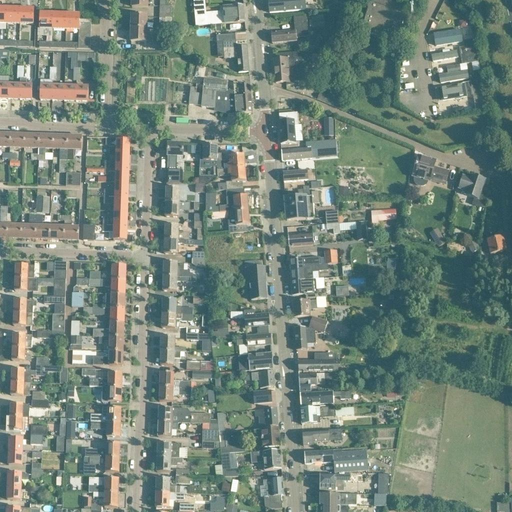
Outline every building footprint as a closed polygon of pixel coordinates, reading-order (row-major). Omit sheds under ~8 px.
[(148,9),(148,0),(131,0),(132,8),(148,9)] [(304,0),(284,0),(269,1),(269,2),(270,14),(285,12),(305,11),(305,14),(316,13),(315,6),(305,7),(304,0)] [(369,0),(360,33),(398,44),(409,4),(393,0),(369,0)] [(205,1),(194,2),(196,27),(215,25),(221,25),(220,13),(206,14),(205,1)] [(223,8),(220,8),(221,13),(220,13),(221,25),(224,25),(235,24),(245,23),(243,6),(233,7),(232,7),(223,8)] [(20,25),(20,10),(8,9),(7,25),(20,25)] [(20,10),(20,25),(33,25),(34,10),(20,10)] [(53,30),(53,15),(40,14),(40,30),(53,30)] [(66,31),(66,15),(53,15),(53,30),(66,31)] [(79,24),(79,20),(79,15),(66,15),(66,31),(79,31),(79,24)] [(131,29),(147,30),(148,17),(131,16),(131,29)] [(307,17),(304,17),(294,18),(295,32),(271,34),(272,45),(282,44),(296,42),(296,39),(308,38),(307,17)] [(147,43),(147,30),(131,29),(131,42),(147,43)] [(460,30),(435,34),(437,47),(462,43),(460,30)] [(172,42),(181,44),(182,36),(174,35),(172,42)] [(235,35),(216,37),(217,43),(223,43),(225,60),(238,59),(239,74),(249,73),(247,48),(236,48),(235,35)] [(477,52),(476,51),(475,40),(464,42),(465,48),(459,49),(459,50),(460,56),(477,53),(477,52)] [(443,54),(432,56),(433,63),(458,58),(457,52),(449,53),(449,50),(443,51),(443,54)] [(294,53),(285,54),(275,55),(276,60),(274,61),(275,84),(286,83),(286,87),(294,86),(294,83),(305,82),(304,69),(312,68),(311,53),(294,54),(294,53)] [(477,53),(460,56),(462,65),(478,63),(478,58),(477,53)] [(78,58),(78,54),(68,54),(68,59),(71,59),(70,70),(74,70),(77,70),(78,58)] [(87,62),(87,58),(88,55),(78,54),(78,58),(77,70),(80,70),(80,62),(87,62)] [(207,59),(205,65),(215,68),(217,62),(207,59)] [(439,79),(441,86),(468,81),(467,74),(460,75),(459,69),(448,71),(449,77),(439,79)] [(188,70),(185,83),(195,85),(199,73),(188,70)] [(482,86),(481,81),(480,76),(470,77),(470,83),(471,83),(471,88),(482,86)] [(26,86),(26,80),(23,79),(23,80),(21,80),(20,86),(20,101),(32,101),(32,86),(26,86)] [(214,110),(236,115),(235,102),(234,92),(227,91),(228,82),(204,80),(203,80),(203,85),(196,85),(196,89),(189,89),(189,96),(189,106),(201,107),(201,108),(214,110)] [(53,87),(53,82),(41,82),(40,101),(52,102),(53,87)] [(0,99),(8,100),(8,85),(0,84),(0,99)] [(235,102),(236,115),(252,114),(250,87),(233,84),(234,92),(235,102)] [(20,101),(20,86),(8,85),(8,100),(20,101)] [(482,86),(471,88),(473,97),(484,95),(483,86),(482,86)] [(64,102),(64,87),(53,87),(52,102),(64,102)] [(76,103),(76,88),(64,87),(64,102),(76,103)] [(439,91),(441,103),(466,99),(464,87),(439,91)] [(76,88),(76,103),(88,103),(88,88),(76,88)] [(320,94),(317,101),(340,110),(343,104),(320,94)] [(297,114),(279,115),(279,122),(280,137),(281,146),(296,145),(294,127),(298,127),(297,114)] [(334,119),(325,120),(326,137),(335,136),(334,119)] [(0,148),(9,148),(10,136),(0,135),(0,148)] [(24,149),(24,136),(10,136),(9,148),(24,149)] [(38,149),(39,136),(24,136),(24,149),(38,149)] [(53,150),(53,137),(39,136),(38,149),(39,149),(39,155),(39,161),(46,161),(46,150),(53,150)] [(67,161),(67,137),(53,137),(53,150),(60,150),(59,174),(66,174),(66,161),(67,161)] [(67,137),(67,161),(74,162),(74,148),(82,148),(82,138),(67,137)] [(116,155),(129,155),(130,141),(117,141),(116,151),(116,155)] [(291,151),(281,152),(282,163),(292,162),(311,160),(323,159),(323,149),(335,148),(335,142),(306,145),(306,150),(291,151)] [(168,145),(167,170),(177,171),(177,170),(177,160),(177,158),(183,158),(183,145),(168,145)] [(206,187),(218,179),(217,172),(216,166),(216,155),(217,146),(204,146),(204,156),(203,162),(211,162),(212,169),(211,169),(211,176),(200,176),(199,186),(206,186),(206,187)] [(129,170),(129,155),(116,155),(116,169),(129,170)] [(216,166),(217,172),(245,169),(244,156),(230,157),(230,165),(225,165),(224,165),(224,155),(216,155),(216,166)] [(435,163),(418,158),(412,178),(414,178),(414,180),(414,183),(415,185),(417,187),(421,188),(424,188),(426,186),(427,184),(428,182),(429,182),(430,181),(445,185),(448,173),(433,168),(435,163)] [(128,184),(129,170),(116,169),(116,170),(110,170),(109,176),(109,178),(109,184),(115,184),(128,184)] [(226,191),(243,190),(242,182),(246,182),(245,169),(217,172),(218,179),(223,179),(223,176),(231,176),(231,182),(225,182),(226,191)] [(167,170),(166,185),(182,185),(182,171),(177,170),(177,171),(167,170)] [(307,172),(283,174),(284,184),(308,182),(307,172)] [(449,173),(448,180),(455,181),(456,174),(449,173)] [(66,174),(66,187),(80,188),(80,175),(66,174)] [(489,187),(484,185),(485,181),(472,176),(471,180),(463,177),(458,190),(466,192),(465,196),(474,199),(473,203),(476,205),(475,207),(486,210),(489,187)] [(128,199),(128,184),(115,184),(115,198),(128,199)] [(206,186),(199,186),(196,186),(196,194),(205,194),(206,187),(206,186)] [(166,204),(190,205),(190,197),(186,197),(185,200),(180,200),(180,189),(166,189),(166,204)] [(221,214),(248,212),(247,197),(243,197),(243,190),(226,191),(228,208),(221,209),(221,214)] [(285,199),(286,213),(287,222),(314,220),(313,205),(320,205),(319,193),(312,193),(312,197),(310,197),(304,198),(285,199)] [(18,206),(19,197),(7,196),(6,206),(18,206)] [(49,214),(60,214),(61,198),(50,197),(49,214)] [(49,215),(49,198),(37,198),(36,214),(49,215)] [(127,213),(128,199),(115,198),(115,205),(115,212),(127,213)] [(197,205),(190,205),(166,204),(165,218),(179,219),(179,211),(197,211),(197,205)] [(21,240),(21,226),(14,226),(14,215),(20,216),(20,208),(8,207),(7,239),(21,240)] [(395,211),(371,212),(372,225),(378,225),(378,222),(396,221),(395,211)] [(127,227),(127,213),(115,212),(114,227),(127,227)] [(248,212),(221,214),(211,215),(212,220),(229,219),(229,217),(235,217),(236,227),(228,228),(229,235),(247,233),(246,226),(249,226),(248,212)] [(327,226),(339,225),(338,212),(326,214),(327,226)] [(21,240),(35,240),(36,227),(36,221),(37,216),(30,216),(29,227),(21,226),(21,240)] [(43,227),(43,216),(37,216),(36,221),(36,227),(35,240),(50,241),(50,227),(43,227)] [(64,228),(64,241),(78,242),(79,228),(72,228),(72,217),(65,217),(65,222),(64,228)] [(204,230),(204,223),(194,223),(194,230),(198,230),(197,242),(203,242),(203,230),(204,230)] [(334,236),(340,235),(339,225),(327,226),(319,227),(320,232),(334,231),(334,236)] [(365,225),(356,225),(358,242),(367,241),(365,225)] [(95,227),(83,226),(83,242),(94,242),(95,227)] [(165,241),(189,241),(189,234),(178,234),(178,227),(165,226),(165,241)] [(50,227),(50,241),(64,241),(64,228),(50,227)] [(127,227),(114,227),(108,227),(103,227),(103,233),(114,234),(113,241),(126,242),(127,227)] [(437,230),(429,234),(438,249),(446,244),(444,242),(437,230)] [(314,246),(313,235),(288,237),(289,248),(314,246)] [(503,238),(481,242),(482,249),(488,247),(490,255),(506,252),(503,238)] [(194,242),(189,241),(165,241),(164,255),(178,256),(178,245),(184,245),(184,246),(194,247),(194,242)] [(468,245),(471,254),(479,250),(475,241),(468,245)] [(326,266),(327,266),(338,265),(337,252),(325,253),(326,266)] [(494,257),(496,266),(508,264),(506,254),(494,257)] [(303,268),(321,266),(320,259),(290,261),(291,272),(303,271),(303,268)] [(203,269),(203,260),(192,260),(192,269),(203,269)] [(254,262),(246,263),(244,263),(246,281),(244,281),(244,287),(250,287),(251,302),(267,300),(265,268),(255,269),(254,262)] [(55,263),(54,280),(66,281),(67,263),(55,263)] [(164,278),(196,279),(196,272),(184,271),(184,264),(164,263),(164,278)] [(15,279),(34,280),(35,267),(16,266),(15,279)] [(291,282),(304,281),(304,275),(311,275),(311,276),(318,275),(318,273),(327,272),(327,266),(326,266),(321,266),(303,268),(303,271),(291,272),(291,282)] [(112,281),(125,282),(126,267),(112,267),(112,281)] [(36,268),(36,276),(49,277),(50,269),(36,268)] [(196,279),(164,278),(163,292),(173,293),(176,293),(177,282),(183,282),(183,283),(196,283),(198,286),(205,286),(205,279),(196,279)] [(34,280),(15,279),(15,293),(25,293),(35,293),(38,293),(38,280),(36,280),(34,280)] [(65,298),(66,281),(54,280),(54,297),(65,298)] [(304,281),(291,282),(292,296),(302,296),(306,295),(309,295),(310,300),(316,299),(327,298),(326,290),(324,290),(324,280),(311,281),(304,281)] [(112,281),(106,281),(106,288),(112,288),(112,296),(125,296),(125,282),(112,281)] [(72,294),(72,308),(83,309),(84,300),(84,294),(72,294)] [(124,310),(125,296),(112,296),(111,310),(124,310)] [(392,310),(394,296),(386,296),(385,309),(392,310)] [(65,298),(54,297),(44,297),(43,305),(65,306),(65,298)] [(316,299),(310,300),(310,302),(309,302),(303,302),(293,303),(294,319),(304,318),(310,317),(309,311),(317,310),(316,299)] [(15,301),(14,314),(33,315),(33,308),(36,308),(37,302),(33,302),(33,301),(25,301),(15,301)] [(163,301),(162,315),(193,316),(193,309),(176,309),(176,301),(173,301),(163,301)] [(124,324),(124,310),(111,310),(111,324),(124,324)] [(343,328),(343,310),(329,310),(330,328),(343,328)] [(246,328),(259,327),(268,326),(269,326),(269,316),(255,317),(254,312),(244,312),(244,314),(231,313),(231,319),(245,320),(246,328)] [(32,328),(33,315),(14,314),(14,327),(32,328)] [(193,316),(162,315),(162,330),(172,330),(175,330),(179,330),(180,322),(182,322),(193,323),(193,316)] [(52,333),(64,333),(65,316),(53,316),(52,333)] [(209,317),(203,317),(202,328),(210,328),(209,317)] [(309,329),(324,334),(328,323),(312,318),(309,329)] [(123,338),(124,324),(111,324),(110,332),(94,331),(93,338),(123,338)] [(258,329),(257,329),(258,337),(269,336),(268,328),(259,329),(258,329)] [(305,328),(295,329),(296,352),(306,351),(306,345),(315,345),(314,333),(305,328)] [(13,349),(32,349),(32,336),(13,335),(13,349)] [(198,335),(198,342),(203,342),(202,353),(211,353),(210,342),(210,335),(198,335)] [(248,356),(259,355),(259,350),(255,350),(255,347),(271,346),(270,335),(269,336),(258,337),(237,338),(237,347),(247,346),(248,356)] [(71,337),(71,346),(82,346),(82,337),(79,337),(71,337)] [(123,353),(123,338),(93,338),(93,342),(99,343),(99,345),(104,345),(104,342),(110,342),(110,353),(123,353)] [(162,338),(161,353),(181,353),(185,353),(186,349),(174,348),(175,338),(162,338)] [(245,348),(236,348),(237,362),(246,362),(245,348)] [(32,349),(13,349),(12,362),(22,362),(31,363),(31,357),(25,356),(25,349),(27,349),(32,349)] [(123,353),(110,353),(109,359),(93,358),(93,360),(93,367),(98,367),(112,367),(122,368),(123,353)] [(181,353),(161,353),(160,367),(175,367),(175,359),(181,360),(181,353)] [(259,355),(248,356),(249,373),(273,371),(271,354),(259,355)] [(314,363),(328,363),(328,355),(314,355),(314,363)] [(36,367),(48,367),(48,359),(37,359),(36,367)] [(304,373),(340,373),(340,363),(333,363),(328,363),(314,363),(297,363),(298,373),(303,373),(303,374),(304,374),(304,373)] [(62,368),(48,367),(36,367),(36,371),(36,377),(48,377),(48,373),(62,374),(62,368)] [(12,370),(12,383),(30,384),(30,377),(36,377),(36,372),(31,372),(31,371),(24,371),(22,371),(12,370)] [(275,389),(273,373),(251,375),(252,381),(259,381),(260,390),(275,389)] [(90,381),(90,388),(102,388),(122,389),(122,374),(109,374),(109,382),(90,381)] [(160,388),(191,390),(191,382),(173,382),(174,374),(160,374),(160,388)] [(337,374),(324,375),(324,374),(298,376),(300,393),(311,392),(310,387),(324,386),(324,381),(338,380),(337,374)] [(29,397),(30,384),(12,383),(11,397),(29,397)] [(121,404),(122,389),(102,388),(102,403),(121,404)] [(191,397),(191,390),(160,388),(159,403),(173,404),(173,396),(191,397)] [(387,399),(396,398),(396,397),(400,397),(400,391),(396,392),(396,390),(386,391),(387,399)] [(272,403),(271,392),(253,394),(254,405),(272,403)] [(33,402),(44,402),(45,394),(34,393),(33,402)] [(334,394),(334,393),(300,395),(301,406),(301,407),(334,405),(333,398),(341,397),(341,401),(351,400),(351,393),(334,394)] [(44,402),(33,402),(32,410),(48,410),(49,402),(44,402)] [(10,418),(29,419),(29,406),(11,405),(10,418)] [(301,410),(302,425),(312,425),(321,424),(320,419),(328,418),(327,408),(301,410)] [(342,409),(335,410),(336,418),(342,417),(354,417),(354,408),(342,409)] [(103,417),(92,417),(91,424),(120,425),(121,410),(103,409),(103,417)] [(218,425),(218,421),(210,421),(210,415),(191,415),(188,410),(159,409),(158,424),(178,424),(209,425),(218,425)] [(278,427),(276,410),(255,412),(255,418),(259,418),(260,429),(278,427)] [(219,434),(225,433),(224,424),(227,424),(226,414),(217,415),(218,421),(218,425),(219,434)] [(28,432),(29,419),(10,418),(10,431),(28,432)] [(120,439),(120,425),(92,424),(92,431),(108,432),(108,438),(120,439)] [(178,431),(178,424),(158,424),(158,438),(172,439),(172,431),(178,431)] [(220,443),(219,434),(218,425),(209,425),(209,431),(203,431),(202,443),(220,443)] [(32,437),(42,437),(47,437),(47,428),(32,428),(32,437)] [(278,429),(268,430),(254,431),(254,439),(262,439),(263,449),(280,448),(278,429)] [(341,431),(312,433),(302,433),(303,447),(314,446),(313,445),(329,443),(334,442),(334,443),(342,442),(341,431)] [(42,446),(42,437),(32,437),(32,445),(42,446)] [(9,453),(23,453),(24,440),(9,439),(9,453)] [(185,442),(184,450),(197,451),(198,442),(185,442)] [(90,459),(119,460),(120,445),(108,444),(107,451),(85,450),(85,459),(90,459)] [(157,459),(182,460),(182,459),(179,459),(179,449),(181,449),(181,445),(158,444),(157,459)] [(229,455),(246,453),(245,447),(226,448),(220,449),(221,450),(221,456),(229,455)] [(366,452),(342,454),(341,451),(333,452),(334,464),(334,474),(367,472),(366,452)] [(281,470),(280,452),(251,454),(251,464),(264,463),(264,472),(281,470)] [(305,466),(334,464),(333,452),(304,454),(305,466)] [(23,467),(23,453),(9,453),(9,466),(23,467)] [(231,470),(229,455),(221,456),(223,479),(238,478),(238,469),(231,470)] [(119,474),(119,460),(90,459),(89,466),(100,467),(100,468),(107,468),(106,474),(119,474)] [(182,464),(182,460),(157,459),(157,473),(170,474),(171,467),(177,467),(177,464),(182,464)] [(46,471),(41,471),(32,471),(31,481),(41,481),(41,476),(45,477),(46,471)] [(8,474),(8,487),(22,488),(22,481),(29,481),(29,475),(22,475),(18,475),(8,474)] [(389,475),(378,475),(378,484),(389,484),(389,475)] [(358,477),(330,476),(320,476),(319,492),(336,493),(336,482),(357,483),(358,477)] [(89,487),(89,494),(94,494),(94,495),(118,495),(119,480),(109,480),(106,480),(98,479),(98,488),(89,487)] [(156,494),(184,495),(188,495),(188,488),(169,487),(169,480),(157,479),(156,494)] [(263,487),(260,487),(261,498),(264,498),(265,508),(271,511),(274,510),(282,510),(281,496),(283,496),(282,480),(272,481),(263,482),(263,487)] [(21,501),(22,488),(8,487),(7,501),(21,501)] [(184,502),(184,495),(156,494),(156,509),(169,509),(169,501),(184,502)] [(118,509),(118,495),(94,495),(94,498),(106,499),(105,509),(118,509)] [(320,506),(339,506),(357,507),(357,495),(320,495),(320,496),(318,496),(319,496),(319,503),(320,503),(320,506)] [(81,511),(92,511),(102,511),(102,506),(92,506),(92,499),(85,499),(84,510),(81,510),(81,511)]
